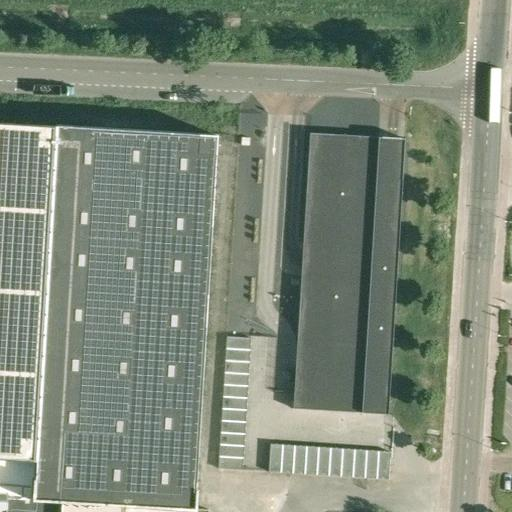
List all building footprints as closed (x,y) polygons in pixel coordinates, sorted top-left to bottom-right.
[(0,511),(208,511),(208,508),(196,508),(218,134),(56,124),(0,120),(0,511)] [(303,393),(297,393),(296,406),(296,407),(300,407),(300,410),(388,415),(405,139),(309,133),(295,366),(305,374),(303,393)] [(249,354),(250,342),(226,341),(225,353),(249,354)] [(248,366),(249,354),(225,353),(224,364),(248,366)] [(247,378),(248,366),(224,364),(224,376),(247,378)] [(247,390),(247,378),(224,376),(223,388),(247,390)] [(246,402),(247,390),(223,388),(222,400),(246,402)] [(245,414),(246,402),(222,400),(221,412),(245,414)] [(244,426),(245,414),(221,412),(221,424),(244,426)] [(244,438),(244,426),(221,424),(220,436),(244,438)] [(243,450),(244,438),(220,436),(219,448),(243,450)] [(282,448),(270,447),(269,475),(281,476),(282,448)] [(242,462),(243,450),(219,448),(218,460),(242,462)] [(294,448),(282,448),(281,476),(293,476),(294,448)] [(306,449),(294,448),(293,476),(305,477),(306,449)] [(318,449),(306,449),(305,477),(317,477),(318,449)] [(330,450),(318,449),(317,477),(329,478),(330,450)] [(342,450),(330,450),(329,478),(341,478),(342,450)] [(354,451),(342,450),(341,478),(353,479),(354,451)] [(366,452),(354,451),(353,479),(365,479),(366,452)] [(378,452),(366,452),(365,479),(377,480),(378,452)] [(390,453),(378,452),(377,480),(389,481),(390,453)] [(241,474),(242,462),(218,460),(218,472),(241,474)]
